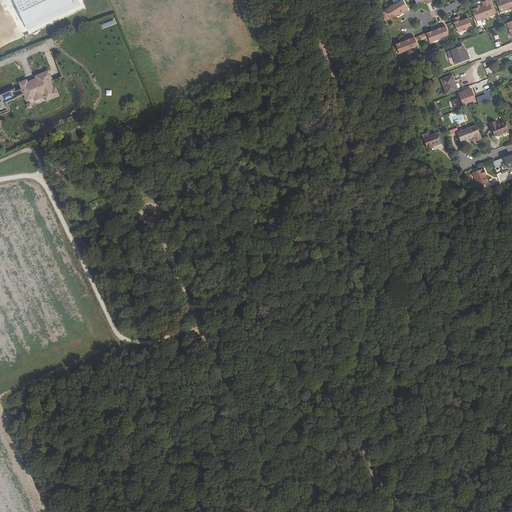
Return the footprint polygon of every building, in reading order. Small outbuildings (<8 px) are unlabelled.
[(484,5),(480,6),(477,7),(472,9),(476,20),(480,19),(481,20),(487,17),(486,17),(494,14),(493,13),(497,12),(492,0),(489,0),(485,0),(483,1),(484,5)] [(511,0),(496,0),(501,12),(509,8),(509,9),(511,8),(511,0)] [(402,12),(403,13),(408,10),(402,1),(395,6),(394,5),(382,13),(385,23),(394,17),(394,16),(402,12)] [(469,18),(466,19),(464,20),(463,18),(462,16),(453,20),(458,32),(463,30),(463,31),(467,29),(472,27),(469,18)] [(104,29),(114,25),(112,19),(101,23),(104,29)] [(445,25),(440,27),(441,30),(432,33),(432,32),(420,37),(422,41),(429,38),(430,42),(440,39),(440,38),(449,34),(445,25)] [(401,44),(400,43),(395,45),(399,54),(409,50),(409,49),(418,46),(414,36),(408,38),(409,40),(401,44)] [(461,47),(446,53),(449,59),(451,58),(454,64),(468,58),(464,51),(463,51),(461,47)] [(408,67),(402,69),(405,81),(411,80),(408,67)] [(0,101),(0,111),(1,113),(10,109),(6,102),(18,96),(24,93),(27,99),(34,96),(33,95),(43,91),(46,99),(59,93),(55,85),(50,88),(45,79),(51,76),(47,68),(35,74),(36,77),(27,81),(26,79),(19,82),(21,87),(15,90),(14,88),(0,94),(0,98),(1,101),(0,101)] [(419,78),(420,83),(432,79),(430,73),(419,78)] [(451,76),(440,80),(446,94),(457,90),(451,76)] [(491,100),(489,95),(476,100),(478,104),(491,100)] [(474,103),(472,96),(469,97),(460,100),(452,103),(455,110),(474,103)] [(33,100),(33,99),(26,101),(27,106),(44,103),(43,98),(33,100)] [(456,121),(457,124),(464,121),(459,109),(448,114),(452,123),(456,121)] [(507,130),(505,123),(504,121),(499,122),(500,124),(496,125),(495,123),(490,125),(494,137),(508,132),(507,130)] [(476,126),(459,132),(456,133),(460,143),(473,138),(474,143),(481,140),(476,126)] [(439,139),(437,139),(436,135),(429,137),(428,134),(422,136),(426,150),(431,148),(431,147),(433,146),(433,148),(441,146),(439,139)] [(511,156),(497,161),(499,165),(504,163),(505,164),(507,169),(507,170),(511,167),(511,159),(511,156)] [(497,161),(492,163),(494,170),(500,168),(499,165),(497,161)] [(484,175),(485,174),(483,170),(472,174),(478,188),(487,184),(484,177),(484,175)]
